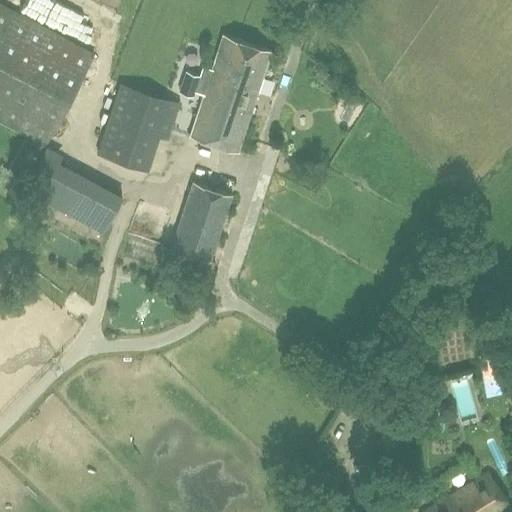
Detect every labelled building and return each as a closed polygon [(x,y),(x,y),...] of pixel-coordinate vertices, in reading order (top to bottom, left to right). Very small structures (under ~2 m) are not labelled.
[(103,232),(122,196),(59,162),(63,155),(44,145),(93,53),(0,3),(0,165),(28,181),(23,189),(103,232)] [(85,29),(102,34),(107,15),(90,10),(85,29)] [(204,66),(201,76),(187,71),(180,92),(194,97),(198,86),(205,88),(190,136),(238,152),(271,50),(223,34),(212,69),(204,66)] [(177,102),(119,83),(96,152),(135,165),(146,131),(165,137),(177,102)] [(211,261),(232,194),(193,181),(171,248),(211,261)] [(134,224),(159,234),(169,212),(144,201),(134,224)] [(468,413),(483,409),(473,372),(459,375),(468,413)] [(348,493),(332,463),(311,475),(327,505),(348,493)] [(487,472),(423,511),(500,511),(511,506),(487,472)]
